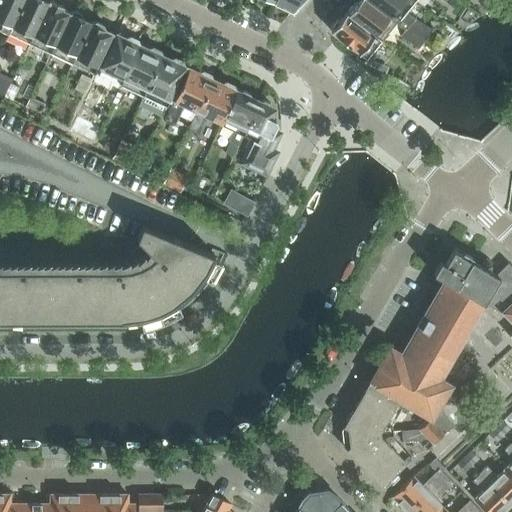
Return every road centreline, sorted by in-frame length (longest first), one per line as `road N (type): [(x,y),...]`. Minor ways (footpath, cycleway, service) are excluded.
road 1 (residential): [(0,479),(244,468),(297,434)]
road 2 (residential): [(252,256),(211,316),(187,336),(144,350),(0,351)]
road 3 (residential): [(297,434),(420,232),(458,191)]
road 4 (residential): [(333,95),(252,256)]
road 5 (residential): [(252,256),(106,186)]
road 6 (residential): [(458,191),(333,95)]
road 7 (residential): [(283,56),(161,0)]
